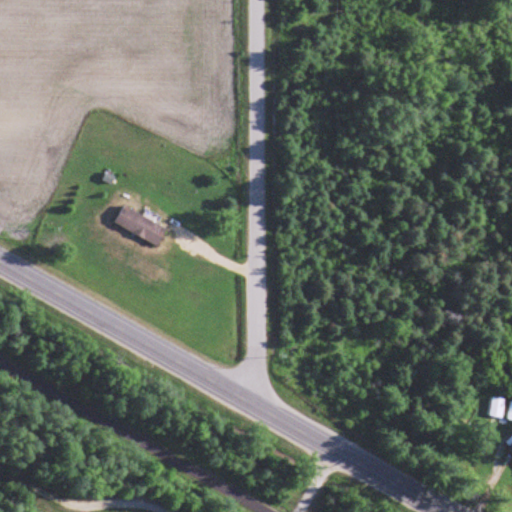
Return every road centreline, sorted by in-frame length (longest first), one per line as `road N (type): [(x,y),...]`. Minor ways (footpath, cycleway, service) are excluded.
road 1 (tertiary): [(440,511),(0,267)]
road 2 (residential): [(254,412),(261,0)]
road 3 (residential): [(168,511),(144,499),(71,510),(0,471)]
